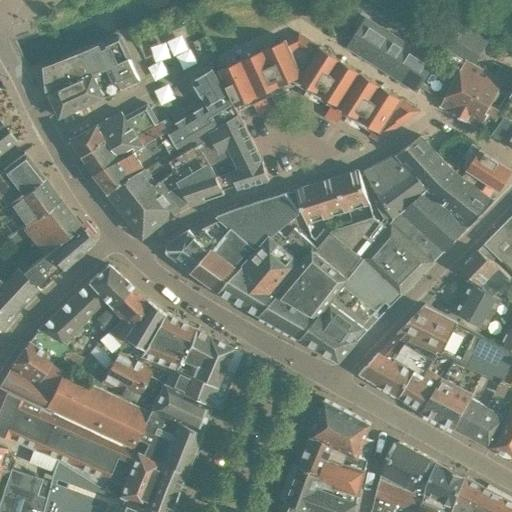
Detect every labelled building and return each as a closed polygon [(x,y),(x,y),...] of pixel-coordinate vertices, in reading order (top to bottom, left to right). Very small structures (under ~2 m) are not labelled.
[(451,51),(466,59),(474,64),(487,41),(451,20),(438,43),(451,51)] [(348,47),(416,91),(432,66),(364,22),(348,47)] [(295,77),(296,77),(300,33),(286,39),(284,40),(265,49),(264,49),(263,49),(280,85),(296,78),(295,77)] [(315,96),(317,97),(341,59),(340,58),(322,47),(320,45),(320,46),(300,33),(296,77),(316,90),(314,94),(315,96)] [(78,56),(47,68),(47,72),(45,72),(46,78),(48,78),(48,82),(46,82),(47,88),(49,88),(49,90),(51,93),(51,94),(83,80),(82,79),(112,66),(130,58),(121,37),(82,54),(78,56)] [(258,95),(280,85),(263,49),(262,50),(263,50),(243,59),(242,59),(258,95)] [(131,58),(130,58),(112,66),(122,88),(140,80),(130,58),(131,58)] [(260,100),(258,95),(242,59),(241,60),(221,69),(219,70),(236,106),(252,98),(259,113),(265,110),(260,100)] [(321,93),(340,105),(361,72),(360,71),(342,60),(342,59),(341,59),(317,97),(318,98),(321,93)] [(491,103),(499,90),(498,90),(504,80),(496,75),(474,64),(466,59),(440,106),(454,113),(454,114),(466,120),(480,127),(488,112),(486,111),(491,103)] [(51,94),(51,93),(50,94),(61,118),(122,89),(122,88),(112,66),(82,79),(83,80),(51,94)] [(511,95),(511,96),(511,95),(511,71),(501,66),(496,75),(504,80),(511,84),(511,95)] [(207,103),(171,125),(168,119),(162,122),(177,148),(178,148),(195,138),(239,113),(235,106),(215,72),(213,67),(193,78),(207,103)] [(362,72),(361,72),(340,105),(360,118),(381,84),(380,84),(362,73),(362,72)] [(501,115),(511,121),(511,95),(511,96),(511,95),(511,84),(504,80),(498,90),(499,90),(507,95),(499,108),(491,103),(486,111),(488,112),(499,118),(501,115)] [(392,114),(396,107),(402,98),(382,85),(381,84),(360,118),(374,127),(381,131),(387,121),(392,114)] [(267,97),(260,100),(265,110),(272,107),(267,97)] [(410,103),(402,98),(396,107),(404,112),(410,103)] [(421,110),(410,103),(404,112),(411,116),(421,110)] [(158,124),(159,123),(148,104),(125,117),(130,125),(81,152),(97,174),(134,150),(151,141),(164,133),(158,124)] [(325,115),(331,119),(337,109),(331,105),(325,115)] [(396,107),(392,114),(404,122),(411,116),(404,112),(396,107)] [(337,109),(331,119),(337,123),(343,113),(337,109)] [(72,139),(81,152),(130,125),(125,117),(122,111),(73,139),(72,139)] [(496,122),(499,118),(488,112),(480,127),(481,127),(485,128),(484,129),(501,138),(511,144),(511,121),(508,129),(496,122)] [(195,138),(206,158),(227,145),(239,169),(232,171),(238,189),(269,179),(263,161),(245,125),(239,113),(195,138)] [(392,114),(387,121),(396,127),(404,122),(392,114)] [(0,121),(0,152),(15,140),(0,121)] [(381,131),(385,134),(385,133),(386,134),(396,127),(387,121),(381,131)] [(100,179),(109,191),(177,148),(162,122),(159,123),(158,124),(164,133),(151,141),(134,150),(97,174),(97,175),(98,174),(101,178),(100,179)] [(385,134),(381,131),(374,127),(371,132),(369,134),(378,140),(383,136),(382,135),(385,134)] [(495,199),(489,195),(462,176),(451,168),(421,135),(409,144),(410,145),(398,154),(431,191),(469,225),(495,199)] [(194,204),(195,204),(225,194),(220,181),(206,158),(195,138),(178,148),(177,148),(109,191),(142,232),(147,233),(162,221),(163,222),(191,199),(194,204)] [(462,176),(489,195),(494,187),(500,191),(511,171),(511,168),(481,148),(467,169),(462,176)] [(0,207),(9,201),(8,201),(21,193),(22,194),(43,177),(44,176),(25,152),(24,153),(24,152),(23,153),(21,155),(3,169),(0,170),(0,207)] [(348,278),(302,337),(304,338),(304,337),(317,344),(316,345),(318,347),(319,345),(326,349),(325,351),(327,352),(328,351),(338,357),(338,358),(340,360),(343,357),(342,355),(347,350),(348,351),(370,327),(401,294),(402,294),(403,293),(434,261),(434,262),(435,260),(448,247),(447,246),(453,241),(469,225),(431,191),(398,154),(397,153),(395,154),(395,155),(381,162),(380,162),(380,163),(366,170),(366,169),(364,170),(382,200),(389,211),(393,217),(386,225),(345,276),(348,278)] [(338,176),(349,210),(370,203),(359,169),(338,176)] [(328,216),(349,210),(338,176),(317,182),(328,216)] [(0,223),(16,211),(25,223),(37,214),(38,215),(59,199),(59,198),(50,185),(49,186),(46,183),(47,182),(44,177),(43,177),(22,194),(21,193),(8,201),(9,201),(0,207),(0,223)] [(328,216),(317,182),(297,189),(307,223),(328,216)] [(218,289),(221,291),(250,259),(278,229),(292,219),(300,212),(286,192),(242,206),(230,210),(217,215),(216,216),(231,229),(219,242),(212,251),(210,250),(192,270),(194,271),(195,270),(199,273),(198,274),(199,275),(200,274),(204,276),(203,277),(204,279),(205,277),(209,280),(208,281),(210,283),(211,281),(214,284),(213,285),(214,286),(215,285),(219,287),(218,289)] [(29,254),(34,260),(43,253),(44,254),(80,224),(70,212),(67,209),(65,205),(64,205),(62,202),(59,199),(38,215),(37,214),(25,223),(6,239),(11,245),(27,233),(38,246),(29,254)] [(375,203),(383,215),(389,211),(381,200),(375,203)] [(384,218),(381,222),(386,225),(393,217),(389,211),(383,215),(384,218)] [(479,249),(486,255),(491,249),(511,269),(511,214),(484,243),(485,243),(479,249)] [(231,229),(216,216),(190,228),(168,243),(168,252),(192,270),(210,250),(212,251),(219,242),(231,229)] [(280,291),(261,313),(276,322),(282,326),(302,337),(348,278),(345,276),(386,225),(381,222),(374,216),(332,229),(329,233),(320,244),(318,247),(303,264),(302,264),(280,290),(280,291)] [(34,260),(28,265),(20,272),(37,288),(38,288),(90,243),(90,237),(90,236),(89,237),(83,229),(84,229),(83,228),(80,225),(80,224),(44,254),(43,253),(34,260)] [(250,259),(221,291),(261,313),(280,291),(280,290),(302,264),(303,264),(318,247),(295,228),(286,237),(278,229),(250,259)] [(324,228),(315,239),(320,244),(329,233),(324,228)] [(479,249),(478,249),(459,267),(470,276),(474,279),(493,294),(511,277),(499,265),(486,255),(479,249)] [(16,268),(20,272),(28,265),(23,260),(16,268)] [(95,342),(96,343),(111,327),(122,315),(110,303),(131,285),(108,264),(89,281),(78,291),(77,292),(69,300),(68,300),(67,301),(67,302),(60,309),(60,308),(58,309),(59,310),(50,318),(49,318),(48,319),(40,327),(39,327),(38,328),(38,329),(37,330),(60,344),(60,343),(71,349),(82,356),(95,342)] [(474,279),(470,276),(467,281),(471,283),(456,311),(484,327),(500,298),(493,294),(474,279)] [(0,328),(0,327),(8,319),(9,318),(12,314),(12,315),(14,313),(23,303),(24,301),(3,284),(4,283),(2,282),(0,280),(0,328)] [(96,343),(111,360),(115,354),(113,352),(122,337),(146,298),(144,296),(144,297),(134,288),(131,285),(110,303),(122,315),(111,327),(96,343)] [(146,298),(122,337),(113,352),(115,354),(111,360),(107,368),(99,380),(108,384),(121,392),(124,387),(140,394),(148,373),(150,368),(153,369),(157,360),(165,363),(175,367),(194,327),(177,318),(164,311),(152,303),(153,302),(147,298),(146,298)] [(453,360),(482,374),(492,378),(500,383),(502,378),(505,379),(511,382),(511,381),(511,348),(424,305),(423,305),(405,323),(394,334),(375,355),(360,371),(385,386),(399,395),(414,371),(423,377),(430,366),(431,366),(433,362),(435,359),(439,352),(440,353),(453,360)] [(511,321),(502,342),(511,347),(511,321)] [(209,335),(194,327),(175,367),(165,363),(157,360),(153,369),(150,368),(148,373),(162,382),(163,381),(167,383),(209,404),(219,408),(232,374),(222,370),(226,362),(225,361),(227,357),(227,358),(228,356),(227,356),(229,352),(230,352),(230,351),(227,345),(228,345),(227,344),(227,345),(222,343),(222,342),(221,341),(221,342),(216,339),(216,338),(214,337),(214,338),(209,336),(209,335)] [(36,384),(39,379),(53,357),(63,362),(71,349),(60,343),(60,344),(37,330),(28,341),(21,351),(10,367),(36,384)] [(77,369),(84,357),(82,356),(71,349),(63,362),(77,369)] [(399,395),(423,410),(437,386),(443,375),(445,375),(453,360),(440,353),(439,352),(435,359),(433,362),(431,366),(430,366),(423,377),(414,371),(399,395)] [(441,419),(456,427),(482,374),(453,360),(445,375),(443,375),(437,386),(423,410),(441,419)] [(53,389),(39,379),(36,384),(10,367),(0,383),(0,387),(45,408),(45,407),(53,411),(53,412),(108,438),(132,448),(137,450),(142,453),(159,460),(184,471),(185,467),(187,462),(193,447),(198,434),(199,432),(176,421),(151,408),(129,398),(128,401),(62,370),(53,389)] [(130,397),(129,398),(151,408),(176,421),(199,432),(200,428),(203,429),(205,423),(203,422),(206,414),(209,415),(211,408),(208,407),(209,405),(208,405),(209,404),(167,383),(163,381),(162,382),(148,373),(140,394),(124,387),(121,392),(130,397)] [(511,381),(511,382),(505,379),(502,378),(500,383),(492,378),(482,374),(456,427),(482,440),(481,441),(491,446),(491,445),(497,449),(499,450),(500,450),(500,449),(510,454),(510,455),(511,456),(511,455),(511,381)] [(53,412),(53,411),(45,407),(45,408),(0,387),(0,435),(33,449),(32,450),(56,459),(57,460),(58,459),(93,480),(92,481),(108,491),(118,495),(141,504),(142,502),(165,511),(168,511),(169,511),(173,500),(175,497),(176,497),(177,493),(176,493),(177,489),(178,487),(176,486),(175,489),(171,487),(177,470),(182,472),(181,474),(182,474),(183,473),(184,471),(159,460),(142,453),(137,450),(132,448),(108,438),(53,412)] [(371,422),(325,398),(322,406),(312,435),(359,456),(368,460),(374,439),(366,437),(371,422)] [(359,456),(312,435),(307,447),(301,463),(300,465),(320,473),(319,479),(359,494),(366,467),(368,460),(359,456)] [(424,497),(425,491),(429,481),(428,480),(436,461),(432,458),(418,450),(417,451),(413,449),(413,448),(399,440),(398,443),(393,441),(385,457),(386,457),(379,480),(412,493),(406,507),(419,511),(422,501),(424,497)] [(0,468),(8,471),(9,468),(11,468),(14,459),(6,447),(0,445),(0,468)] [(53,471),(57,460),(56,459),(32,450),(33,450),(29,461),(53,471)] [(165,511),(142,502),(141,504),(118,495),(108,491),(92,481),(57,460),(53,471),(46,497),(41,511),(165,511)] [(466,476),(436,461),(428,480),(429,481),(425,491),(424,497),(422,501),(439,508),(437,511),(451,511),(453,506),(466,476)] [(292,487),(287,501),(309,510),(309,509),(316,511),(355,511),(359,494),(319,479),(320,473),(300,465),(297,474),(292,487)] [(0,468),(0,474),(6,477),(8,471),(0,468)] [(41,511),(46,497),(36,494),(42,478),(11,468),(9,468),(8,471),(6,477),(0,496),(0,511),(41,511)] [(471,511),(484,486),(483,485),(468,478),(468,477),(467,476),(467,477),(466,476),(453,506),(451,511),(471,511)] [(392,511),(396,503),(406,507),(412,493),(379,480),(376,495),(371,511),(392,511)] [(511,511),(511,500),(484,486),(471,511),(511,511)] [(316,511),(309,509),(309,510),(287,501),(286,501),(285,504),(284,508),(282,511),(281,511),(316,511)] [(437,511),(439,508),(422,501),(419,511),(418,511),(437,511)]
